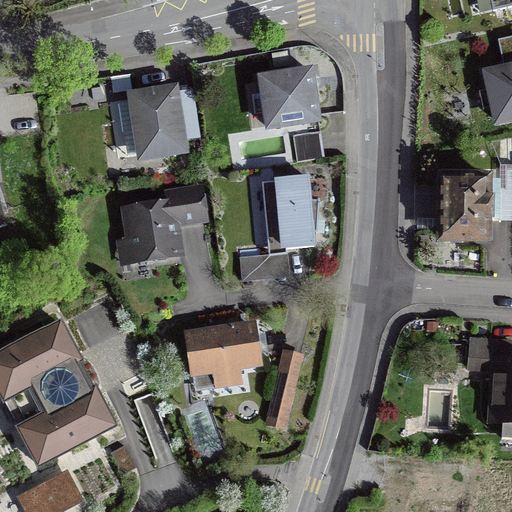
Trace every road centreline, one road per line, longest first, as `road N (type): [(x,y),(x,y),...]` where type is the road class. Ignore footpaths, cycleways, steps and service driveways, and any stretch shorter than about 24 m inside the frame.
road 1 (tertiary): [(370,291),(375,0)]
road 2 (residential): [(263,0),(116,37),(0,53)]
road 3 (tertiary): [(312,511),(370,291)]
road 4 (residential): [(370,291),(511,298)]
